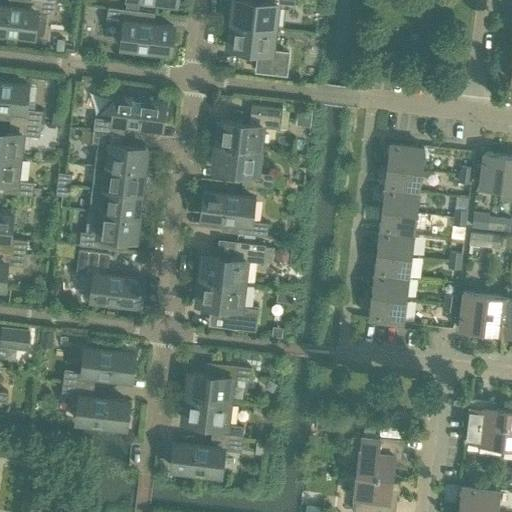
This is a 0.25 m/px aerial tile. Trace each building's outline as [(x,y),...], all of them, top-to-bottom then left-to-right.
[(45,18),(46,12),(54,13),(56,0),(54,0),(28,0),(27,8),(0,4),(0,30),(33,35),(33,34),(38,35),(42,34),(44,30),(45,17),(45,18)] [(282,28),(284,5),(294,6),(294,0),(267,0),(268,1),(257,0),(233,0),(233,4),(231,22),(274,27),(282,28)] [(133,21),(134,9),(108,6),(106,19),(124,21),(121,45),(166,50),(170,51),(173,26),(169,25),(133,21)] [(271,50),(274,27),(231,22),(229,39),(228,46),(232,47),(262,50),(261,62),(287,65),(289,52),(271,50)] [(0,80),(0,106),(16,109),(14,120),(41,123),(42,110),(25,108),(27,84),(0,80)] [(160,100),(115,95),(112,118),(95,116),(93,129),(120,132),(121,121),(157,126),(157,125),(161,126),(164,101),(160,100)] [(259,149),(262,126),(280,128),(282,107),(251,103),(249,122),(223,119),(223,120),(219,119),(219,126),(218,126),(216,143),(259,149)] [(39,136),(41,123),(14,120),(13,131),(0,129),(0,154),(19,156),(21,134),(39,136)] [(118,144),(120,132),(93,129),(91,142),(97,143),(95,164),(143,170),(145,147),(118,144)] [(421,168),(424,146),(389,142),(387,164),(421,168)] [(256,171),(259,149),(216,143),(214,161),(214,168),(218,168),(247,172),(246,183),(272,187),(274,174),(256,171)] [(500,189),(505,154),(483,151),(479,186),(500,189)] [(16,179),(19,156),(0,154),(0,179),(7,180),(6,191),(32,194),(34,181),(16,179)] [(511,154),(505,154),(500,189),(501,189),(500,199),(511,200),(511,154)] [(142,176),(143,170),(95,164),(92,187),(137,193),(138,183),(141,183),(142,176)] [(419,190),(421,168),(387,164),(384,186),(419,190)] [(471,174),(472,167),(460,165),(459,173),(471,174)] [(70,184),(72,173),(58,172),(57,183),(70,184)] [(470,183),(471,174),(459,173),(458,181),(470,183)] [(69,195),(70,184),(57,183),(56,194),(69,195)] [(416,212),(419,190),(384,186),(382,207),(416,212)] [(135,202),(137,193),(92,187),(89,210),(137,216),(138,210),(139,203),(135,202)] [(209,191),(204,191),(201,216),(206,216),(241,221),(240,232),(267,235),(268,222),(250,220),(253,196),(209,191)] [(414,233),(416,212),(382,207),(379,229),(414,233)] [(466,217),(467,209),(455,208),(454,216),(466,217)] [(135,239),(137,216),(89,210),(87,231),(81,231),(79,244),(106,247),(107,236),(135,239)] [(0,212),(0,249),(25,252),(27,239),(9,237),(12,214),(0,212)] [(496,228),(497,216),(489,215),(488,227),(496,228)] [(465,226),(466,217),(454,216),(453,224),(465,226)] [(504,229),(505,217),(497,216),(496,228),(504,229)] [(411,255),(414,233),(379,229),(377,251),(411,255)] [(491,246),(493,234),(485,233),(483,245),(491,246)] [(499,247),(501,235),(493,234),(491,246),(499,247)] [(263,262),(266,244),(239,241),(237,257),(207,253),(207,254),(203,253),(202,260),(200,277),(243,283),(246,260),(263,262)] [(139,277),(107,274),(110,251),(79,248),(76,272),(94,274),(91,297),(136,303),(136,302),(140,303),(143,278),(139,278),(139,277)] [(24,265),(25,252),(0,249),(0,286),(3,287),(6,263),(24,265)] [(409,277),(411,255),(377,251),(374,272),(409,277)] [(461,261),(462,252),(450,251),(449,259),(461,261)] [(460,268),(461,261),(449,259),(448,267),(460,268)] [(406,298),(409,277),(374,272),(371,294),(406,298)] [(240,305),(243,283),(200,277),(198,295),(197,302),(201,302),(201,303),(231,306),(230,316),(226,316),(225,325),(255,329),(258,308),(240,305)] [(511,334),(511,286),(508,286),(507,295),(502,334),(511,334)] [(481,331),(486,293),(463,290),(459,328),(481,331)] [(502,334),(507,295),(486,293),(481,331),(502,334)] [(404,320),(406,298),(371,294),(369,316),(404,320)] [(456,304),(457,295),(445,294),(444,303),(456,304)] [(455,311),(456,304),(444,303),(443,310),(455,311)] [(0,344),(14,346),(27,347),(29,330),(2,327),(2,331),(0,330),(0,344)] [(41,345),(51,346),(53,333),(43,331),(41,345)] [(130,352),(85,346),(82,370),(64,368),(63,381),(89,384),(91,373),(127,377),(131,377),(134,352),(130,352)] [(249,379),(251,366),(224,363),(223,374),(193,371),(189,371),(188,378),(186,395),(229,400),(232,377),(249,379)] [(88,395),(89,384),(63,381),(61,394),(79,396),(76,419),(120,425),(121,425),(125,425),(128,400),(124,400),(124,399),(88,395)] [(0,390),(0,403),(7,405),(8,392),(0,390)] [(226,423),(229,400),(186,395),(184,412),(183,419),(187,420),(217,424),(216,435),(242,438),(244,425),(226,423)] [(489,407),(490,401),(470,399),(466,439),(479,441),(479,442),(502,445),(506,409),(489,407)] [(511,409),(506,409),(502,445),(511,445),(511,409)] [(405,424),(406,412),(394,411),(393,423),(405,424)] [(330,419),(329,419),(323,418),(317,417),(316,427),(328,428),(329,429),(330,420),(330,419)] [(241,451),(242,438),(216,435),(214,446),(178,442),(174,441),(171,466),(175,467),(220,472),(223,449),(241,451)] [(400,460),(402,441),(352,435),(350,446),(359,449),(356,472),(392,477),(394,459),(400,460)] [(264,454),(264,452),(265,442),(257,441),(255,453),(264,454)] [(390,494),(392,477),(356,472),(353,496),(354,496),(353,509),(374,511),(393,511),(396,495),(390,494)] [(497,511),(500,489),(461,484),(459,507),(497,511)]
